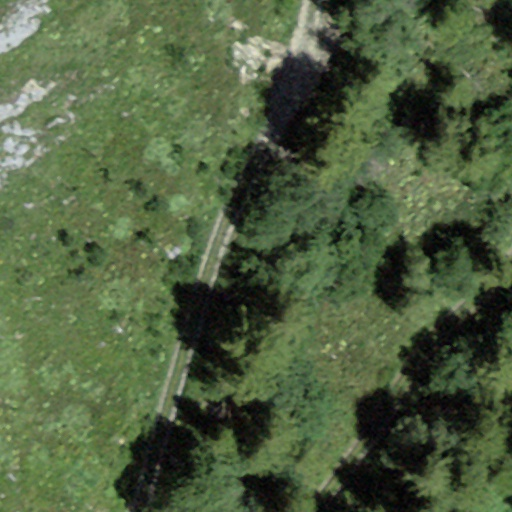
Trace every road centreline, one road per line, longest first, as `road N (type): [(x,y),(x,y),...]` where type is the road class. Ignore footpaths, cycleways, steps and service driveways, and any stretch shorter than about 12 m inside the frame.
road 1 (track): [(139,511),(202,278),(283,119),(321,0)]
road 2 (track): [(511,257),(403,374),(312,511)]
